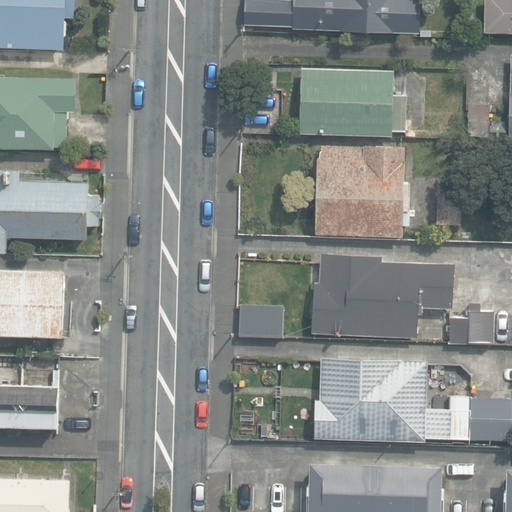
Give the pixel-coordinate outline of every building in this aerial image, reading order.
[(0,0),(0,46),(65,48),(66,16),(76,16),(76,0),(0,0)] [(246,0),(246,24),(294,25),(294,28),(421,32),(421,0),(246,0)] [(511,0),(484,0),(484,32),(511,32),(511,0)] [(301,133),(393,135),(393,130),(407,131),(408,93),(394,92),(395,69),(302,67),(301,133)] [(0,147),(56,148),(56,146),(68,146),(69,111),(77,111),(78,77),(0,75),(0,147)] [(240,128),(282,129),(282,104),(241,102),(240,128)] [(469,136),(489,136),(490,102),(470,102),(469,136)] [(316,233),(403,235),(403,225),(411,225),(412,182),(406,181),(407,146),(321,143),(321,156),(318,156),(316,233)] [(0,250),(9,250),(9,235),(88,238),(89,224),(100,225),(100,216),(103,216),(104,202),(100,202),(101,194),(90,194),(90,181),(21,178),(22,168),(0,167),(0,250)] [(437,222),(462,224),(464,185),(439,184),(437,222)] [(237,228),(277,230),(278,210),(238,208),(237,228)] [(312,331),(418,336),(420,306),(452,307),(455,262),(383,259),(384,254),(321,252),(320,282),(315,281),(312,331)] [(0,333),(63,336),(66,270),(0,267),(0,333)] [(449,342),(493,343),(493,310),(481,310),(482,302),(470,301),(469,317),(450,316),(449,342)] [(240,335),(284,336),(285,304),(241,302),(240,335)] [(314,438),(425,441),(425,437),(511,438),(511,397),(451,396),(450,408),(426,407),(428,360),(322,357),(320,398),(315,398),(314,438)] [(0,423),(23,425),(24,384),(0,382),(0,423)] [(24,384),(23,425),(58,426),(59,385),(24,384)] [(373,511),(375,463),(310,461),(310,483),(308,483),(308,493),(310,493),(309,511),(373,511)] [(445,497),(446,465),(375,463),(373,511),(442,511),(443,497),(445,497)] [(0,511),(70,511),(71,477),(0,475),(0,511)]
